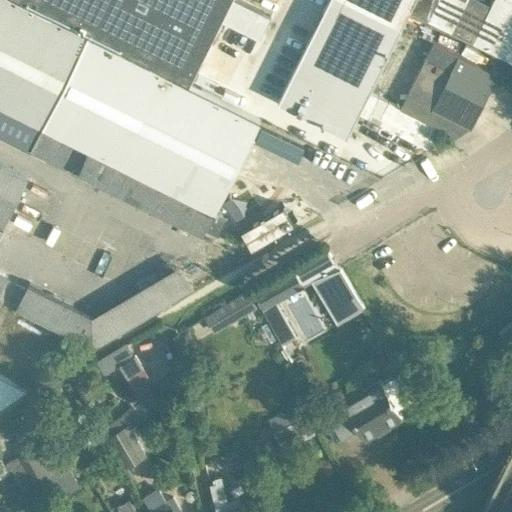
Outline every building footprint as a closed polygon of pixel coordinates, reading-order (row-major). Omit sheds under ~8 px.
[(0,0),(0,103),(43,126),(89,33),(20,0),(0,0)] [(20,0),(89,33),(190,84),(222,18),(260,37),(271,16),(239,0),(20,0)] [(328,0),(278,100),(347,135),(410,10),(414,0),(328,0)] [(414,0),(410,10),(511,60),(511,0),(493,0),(491,5),(480,0),(414,0)] [(89,33),(43,126),(215,211),(261,119),(190,84),(89,33)] [(0,103),(0,137),(14,145),(30,153),(43,126),(0,103)] [(0,292),(8,276),(0,272),(0,233),(29,176),(0,162),(0,292)] [(228,217),(215,211),(207,229),(218,235),(228,217)] [(293,270),(303,285),(313,279),(314,280),(339,322),(365,306),(341,266),(339,264),(325,245),(291,265),(293,270)] [(303,285),(293,270),(253,292),(262,308),(303,285)] [(336,330),(312,284),(267,308),(291,354),(336,330)] [(28,285),(16,310),(58,331),(70,305),(28,285)] [(258,307),(248,291),(242,294),(205,316),(215,333),(241,317),(258,307)] [(511,339),(511,319),(500,332),(510,342),(511,339)] [(135,354),(110,369),(130,400),(150,387),(144,378),(148,376),(135,354)] [(0,403),(3,402),(27,387),(0,373),(0,403)] [(381,379),(343,401),(365,439),(403,417),(397,407),(411,398),(401,381),(402,380),(399,373),(383,383),(381,379)] [(300,403),(268,418),(274,430),(306,415),(300,403)] [(314,433),(306,415),(274,430),(283,448),(314,433)] [(129,424),(106,438),(124,469),(147,455),(129,424)] [(27,437),(45,467),(61,496),(79,485),(63,457),(54,461),(37,432),(27,437)] [(246,445),(221,457),(227,469),(252,457),(246,445)] [(18,454),(5,462),(19,486),(30,479),(45,471),(32,447),(18,454)] [(4,465),(0,466),(0,478),(9,473),(4,465)] [(217,510),(218,511),(245,511),(235,497),(227,501),(220,476),(215,477),(216,481),(209,482),(217,510)] [(182,511),(183,511),(182,511),(171,511),(158,488),(145,495),(154,511),(182,511)] [(136,511),(129,500),(117,505),(121,511),(136,511)]
